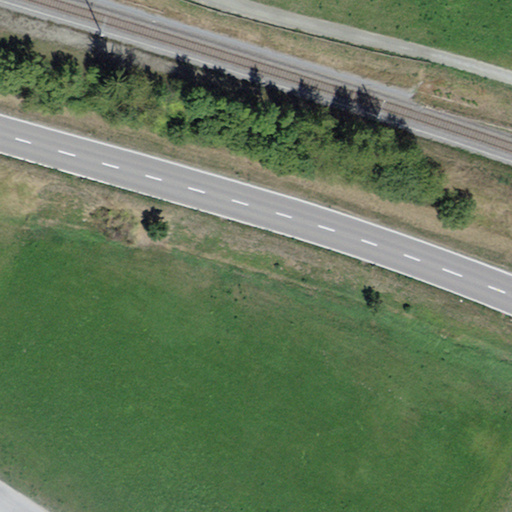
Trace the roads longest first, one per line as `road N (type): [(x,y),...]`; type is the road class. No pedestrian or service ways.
road 1 (secondary): [(0,133),(285,212),(511,293)]
road 2 (track): [(511,80),(235,0)]
